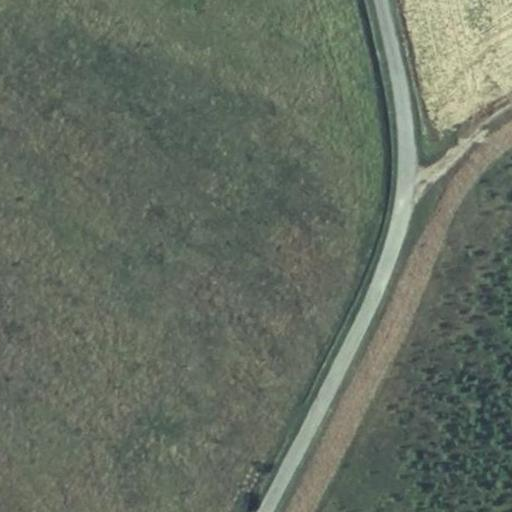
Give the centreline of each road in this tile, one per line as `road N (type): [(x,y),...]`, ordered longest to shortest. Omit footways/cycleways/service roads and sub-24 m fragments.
road 1 (tertiary): [(381,0),(406,136),(400,216),(341,362),(264,511)]
road 2 (track): [(406,178),(429,173),(511,108)]
